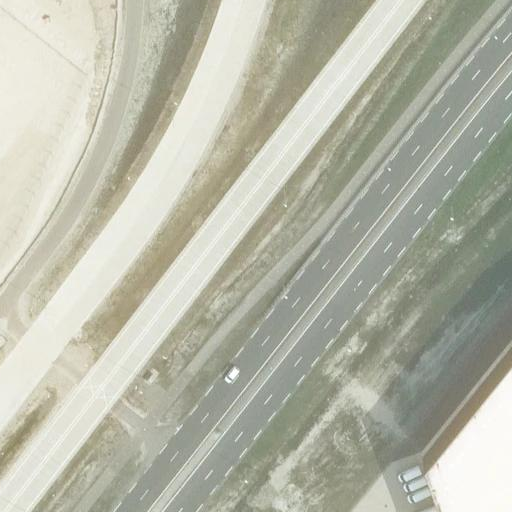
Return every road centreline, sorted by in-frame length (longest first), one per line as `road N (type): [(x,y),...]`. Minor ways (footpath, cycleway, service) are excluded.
road 1 (tertiary): [(511,31),(131,511)]
road 2 (tertiary): [(178,511),(511,90)]
